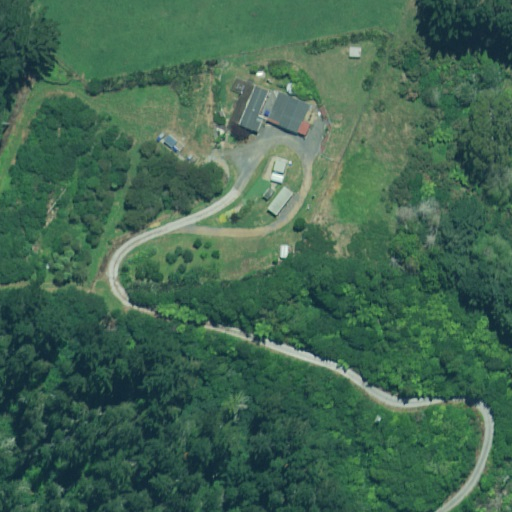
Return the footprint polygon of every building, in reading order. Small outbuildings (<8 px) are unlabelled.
[(273,93),(259,87),(243,125),(260,132),(265,120),(263,119),(273,93)] [(270,121),(307,137),(313,126),(303,121),(310,106),(282,93),(270,121)] [(165,141),(187,161),(195,152),(174,132),(165,141)] [(294,164),(281,159),(277,168),(290,173),(294,164)] [(294,194),(287,188),(270,209),(278,215),(294,194)] [(291,259),(292,245),(281,245),(281,259),(291,259)]
